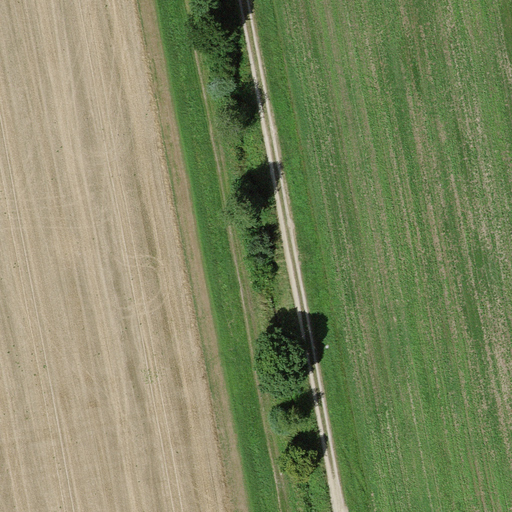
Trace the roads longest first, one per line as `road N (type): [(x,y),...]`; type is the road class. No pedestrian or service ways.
road 1 (track): [(235,0),(336,511)]
road 2 (track): [(185,0),(280,511)]
